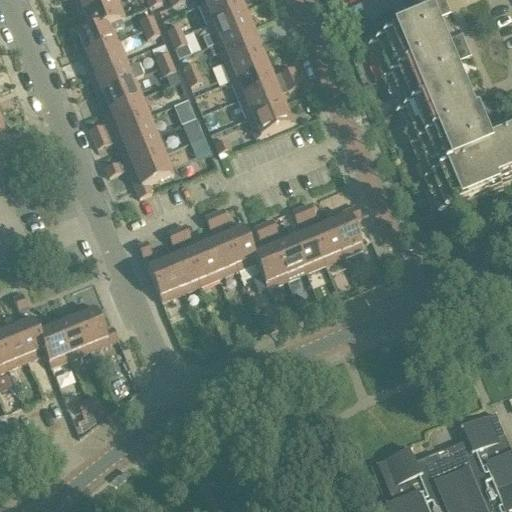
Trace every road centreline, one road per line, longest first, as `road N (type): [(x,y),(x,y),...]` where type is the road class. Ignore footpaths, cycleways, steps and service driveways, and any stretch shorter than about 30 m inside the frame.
road 1 (residential): [(106,243),(185,211),(191,200),(351,141)]
road 2 (tertiary): [(187,402),(418,304)]
road 3 (residential): [(98,221),(18,0)]
road 4 (tertiary): [(40,511),(187,402)]
road 5 (residential): [(187,402),(106,243)]
road 6 (residential): [(418,304),(351,141)]
road 7 (residential): [(351,141),(292,0)]
